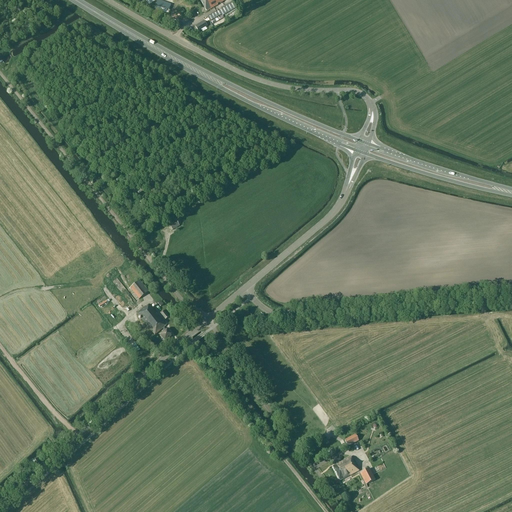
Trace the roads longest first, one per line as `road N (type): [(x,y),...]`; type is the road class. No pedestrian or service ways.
road 1 (track): [(12,67),(79,21),(290,143)]
road 2 (unclassified): [(207,319),(169,285),(0,73)]
road 3 (trunk): [(90,9),(214,84),(355,150)]
road 4 (trunk): [(359,140),(216,78),(90,9)]
road 5 (unclassified): [(370,105),(352,90),(292,88),(243,74),(108,0)]
road 6 (tertiary): [(0,506),(207,319)]
road 7 (unclassified): [(511,297),(289,317),(266,310),(244,288)]
road 8 (track): [(184,338),(326,511)]
road 9 (track): [(12,67),(145,233)]
road 10 (trunk): [(365,153),(511,195)]
road 11 (trunk): [(511,189),(368,144)]
road 12 (tertiary): [(244,288),(324,221),(347,187)]
